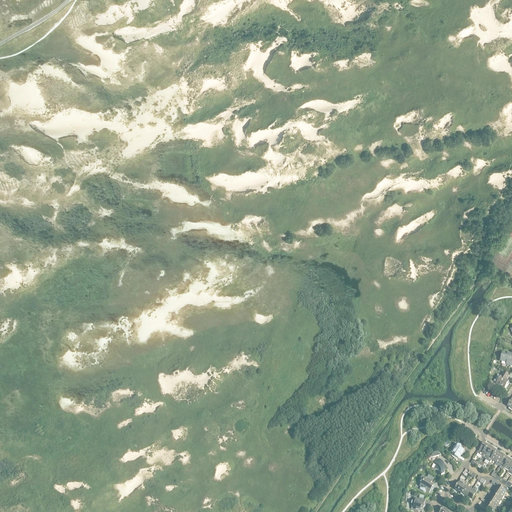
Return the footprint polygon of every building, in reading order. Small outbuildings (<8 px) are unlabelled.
[(511,360),(511,355),(502,353),(500,361),(507,363),(506,365),(511,366),(511,360)] [(509,376),(503,372),(501,376),(496,384),(504,389),(509,381),(506,379),(509,376)] [(483,443),(478,451),(477,454),(481,457),(488,445),(486,443),(485,444),(483,443)] [(457,459),(458,460),(459,460),(463,455),(463,454),(465,452),(459,445),(458,445),(456,444),(453,450),(449,453),(456,461),(457,459)] [(481,457),(486,459),(492,449),(491,448),(491,447),(488,445),(481,457)] [(490,463),(491,460),(497,451),(494,449),(494,450),(492,449),(486,459),(485,460),(490,463)] [(496,463),(501,454),(499,453),(500,453),(497,451),(491,460),(496,463)] [(496,463),(500,465),(506,456),(503,454),(502,455),(501,454),(496,463)] [(504,468),(509,460),(508,459),(509,458),(506,456),(500,465),(504,468)] [(439,459),(438,459),(435,462),(436,464),(434,469),(435,469),(435,470),(439,471),(441,472),(441,473),(441,474),(441,475),(441,476),(444,474),(444,473),(445,472),(445,471),(445,470),(445,469),(445,468),(445,467),(444,466),(444,465),(443,464),(443,463),(442,462),(441,461),(440,460),(439,459)] [(432,482),(423,476),(420,480),(423,482),(420,486),(429,492),(433,486),(430,484),(432,482)] [(459,492),(464,484),(465,482),(461,479),(454,489),(459,492)] [(498,487),(495,491),(504,496),(506,491),(499,486),(499,485),(493,481),(491,483),(495,486),(498,487)] [(459,492),(463,495),(468,487),(469,485),(465,482),(464,484),(459,492)] [(463,495),(467,498),(472,490),(468,487),(463,495)] [(474,487),(472,490),(467,498),(472,501),(477,492),(476,492),(477,489),(474,487)] [(489,494),(492,496),(493,495),(502,501),(503,500),(501,499),(504,496),(495,491),(493,494),(490,492),(489,494)] [(492,496),(490,499),(498,504),(500,501),(502,502),(502,501),(493,495),(492,496)] [(412,502),(411,504),(412,504),(411,508),(422,511),(425,502),(414,499),(412,502)] [(483,502),(487,504),(497,510),(497,509),(496,508),(498,504),(490,499),(488,503),(485,501),(483,502)]
